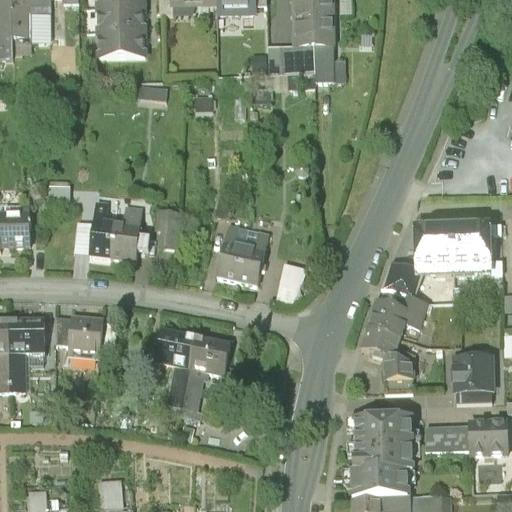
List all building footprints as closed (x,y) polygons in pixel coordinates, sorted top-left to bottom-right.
[(0,0),(0,67),(15,67),(14,60),(14,0),(0,0)] [(33,40),(33,18),(53,18),(52,3),(52,1),(45,1),(44,0),(14,0),(14,60),(33,60),(33,40)] [(99,0),(100,12),(147,12),(146,0),(99,0)] [(173,21),(173,13),(172,0),(160,0),(161,21),(173,21)] [(172,0),(173,13),(219,12),(218,0),(172,0)] [(257,19),(256,0),(218,0),(219,12),(219,20),(257,19)] [(301,53),(316,53),(316,0),(296,0),(296,53),(301,53)] [(336,0),(316,0),(316,53),(336,53),(336,0)] [(355,18),(353,2),(341,3),(342,19),(355,18)] [(147,37),(147,12),(100,12),(100,37),(147,37)] [(147,62),(147,37),(100,37),(100,62),(147,62)] [(373,48),(373,38),(360,39),(360,48),(373,48)] [(336,67),(336,53),(316,53),(301,53),(301,60),(282,60),(282,81),(317,81),(317,89),(347,89),(347,67),(336,67)] [(263,58),(244,58),(245,80),(263,79),(263,58)] [(264,96),(263,79),(245,80),(245,109),(271,109),(271,95),(264,96)] [(140,89),(139,101),(164,103),(166,92),(140,89)] [(71,192),(47,191),(46,205),(71,206),(71,192)] [(229,225),(234,200),(221,198),(216,222),(229,225)] [(0,218),(0,253),(28,253),(28,209),(5,209),(5,219),(0,218)] [(89,261),(112,264),(116,231),(106,230),(109,210),(96,209),(89,261)] [(46,211),(35,210),(34,226),(45,226),(46,211)] [(123,232),(116,231),(112,264),(132,266),(134,256),(136,237),(139,213),(125,211),(123,232)] [(162,253),(177,254),(179,223),(160,222),(159,238),(163,238),(162,253)] [(219,282),(238,286),(249,235),(230,231),(219,282)] [(495,233),(462,234),(462,277),(496,277),(495,233)] [(429,277),(462,277),(462,234),(429,234),(429,277)] [(267,239),(249,235),(238,286),(257,290),(267,239)] [(147,238),(136,237),(134,256),(145,257),(147,238)] [(278,308),(294,311),(309,275),(286,270),(278,308)] [(377,307),(369,331),(403,342),(407,329),(420,333),(428,309),(407,301),(402,315),(377,307)] [(57,351),(70,352),(72,325),(56,324),(57,351)] [(0,395),(10,395),(9,325),(0,325),(0,395)] [(44,325),(9,325),(10,395),(24,395),(23,359),(44,358),(44,325)] [(70,352),(69,363),(101,365),(102,353),(103,330),(103,327),(72,325),(70,352)] [(117,331),(103,330),(102,353),(115,354),(117,331)] [(399,354),(403,342),(369,331),(362,352),(373,356),(390,361),(393,352),(399,354)] [(156,369),(175,372),(191,376),(197,344),(163,337),(156,369)] [(197,344),(191,376),(207,379),(224,382),(231,351),(197,344)] [(414,384),(414,370),(390,361),(373,356),(371,363),(386,368),(386,385),(414,384)] [(494,365),(458,365),(458,407),(494,407),(494,365)] [(183,415),(191,376),(175,372),(167,411),(183,415)] [(206,385),(207,379),(191,376),(183,415),(182,422),(199,425),(200,418),(196,417),(203,384),(206,385)] [(411,422),(357,424),(359,476),(368,476),(369,502),(382,501),(409,500),(408,473),(413,473),(411,422)] [(508,428),(471,429),(471,433),(472,459),(472,463),(508,462),(508,428)] [(426,460),(472,459),(471,433),(425,434),(426,460)] [(97,483),(98,510),(121,509),(120,482),(97,483)] [(29,494),(27,511),(44,511),(46,496),(29,494)] [(442,499),(413,500),(413,511),(442,511),(442,501),(442,499)] [(382,511),(413,511),(413,500),(409,500),(382,501),(382,511)] [(355,502),(355,511),(382,511),(382,501),(369,502),(355,502)] [(451,511),(451,501),(442,501),(442,511),(451,511)] [(511,511),(511,502),(502,503),(502,511),(511,511)]
